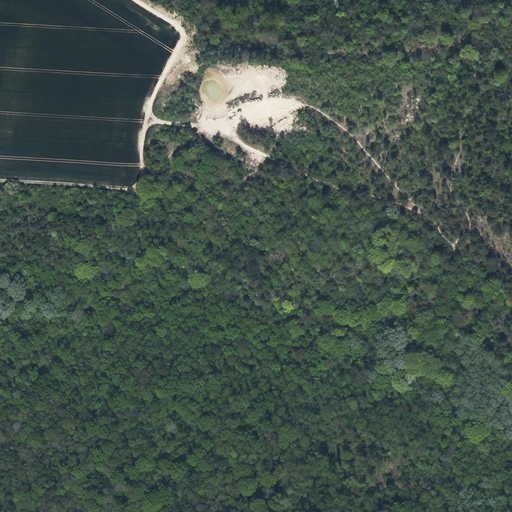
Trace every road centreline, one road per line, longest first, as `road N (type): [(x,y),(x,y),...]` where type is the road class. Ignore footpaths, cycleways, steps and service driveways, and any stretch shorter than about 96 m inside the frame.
road 1 (track): [(0,180),(138,183),(149,103),(182,36),(136,0)]
road 2 (track): [(146,118),(220,128),(268,157)]
